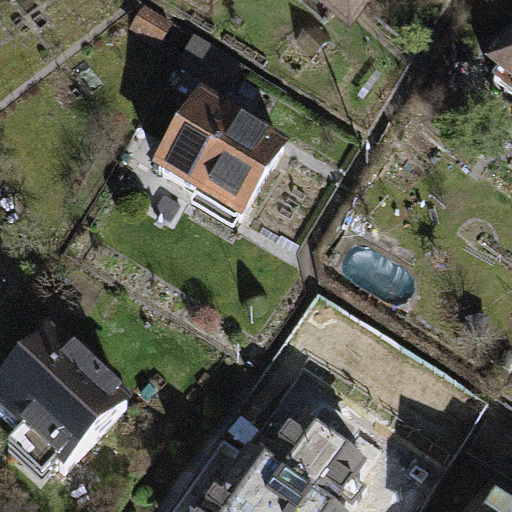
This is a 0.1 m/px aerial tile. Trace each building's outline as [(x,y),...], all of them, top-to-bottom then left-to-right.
[(169,25),(143,11),(133,29),(159,43),(169,25)] [(238,68),(194,44),(184,63),(228,87),(238,68)] [(511,51),(495,73),(499,77),(493,85),(511,99),(511,51)] [(282,153),(201,102),(157,171),(196,196),(199,191),(242,217),(282,153)] [(50,342),(0,395),(0,416),(63,476),(124,412),(50,342)] [(216,511),(349,511),(394,445),(299,384),(216,511)] [(502,511),(487,503),(481,511),(502,511)]
